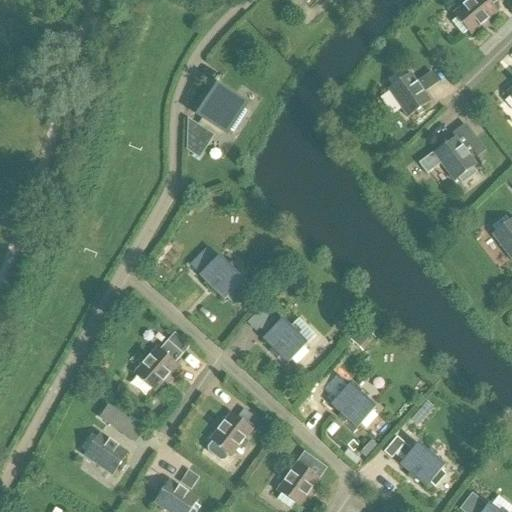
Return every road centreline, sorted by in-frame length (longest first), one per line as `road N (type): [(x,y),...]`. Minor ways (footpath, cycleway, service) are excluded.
road 1 (residential): [(334,511),(348,482),(128,273)]
road 2 (residential): [(128,273),(170,198),(179,99),(193,60),(248,0)]
road 3 (residential): [(0,492),(128,273)]
